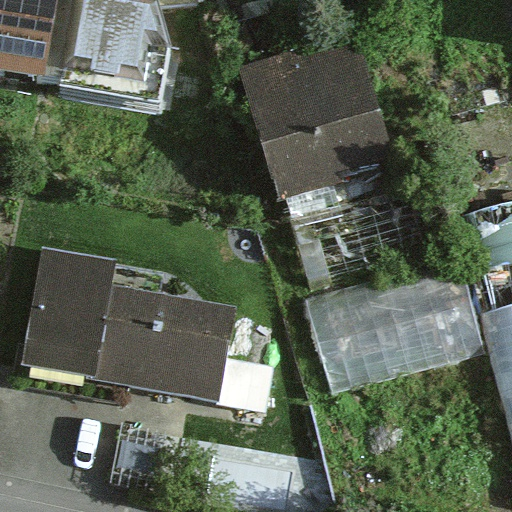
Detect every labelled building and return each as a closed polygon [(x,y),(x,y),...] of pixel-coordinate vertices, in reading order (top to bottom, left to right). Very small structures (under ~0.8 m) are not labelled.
[(62,0),(0,0),(0,89),(45,97),(55,42),(62,0)] [(128,0),(82,0),(66,70),(137,87),(156,6),(128,0)] [(352,57),(251,82),(280,201),(328,189),(324,173),(377,161),(352,57)] [(511,202),(472,210),(511,430),(511,202)] [(56,264),(36,372),(216,404),(231,320),(121,300),(126,276),(56,264)] [(461,265),(312,294),(329,384),(479,355),(461,265)]
